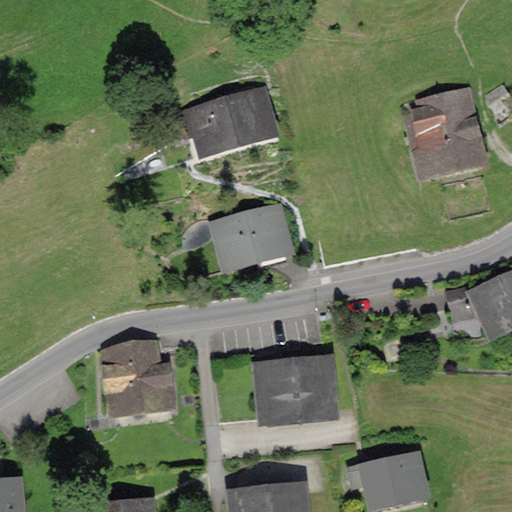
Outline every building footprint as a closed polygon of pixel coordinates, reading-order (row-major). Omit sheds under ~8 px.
[(487,91),(495,105),(509,96),(500,82),(487,91)] [(404,109),(420,170),(483,154),(473,115),(465,117),(460,98),(474,95),(471,84),(419,97),(421,105),(404,109)] [(199,125),(204,145),(267,127),(257,91),(185,112),(190,128),(199,125)] [(229,259),(283,245),(272,207),(219,221),(229,259)] [(495,334),(511,326),(511,279),(478,295),(475,287),(447,293),(451,311),(481,304),(495,334)] [(101,346),(110,408),(171,401),(166,362),(151,364),(148,336),(118,339),(101,346)] [(261,366),(263,387),(216,392),(218,418),(328,408),(324,360),(261,366)] [(376,481),(379,499),(422,490),(414,453),(366,463),(366,462),(350,465),(353,480),(368,477),(369,483),(376,481)] [(0,483),(0,511),(16,511),(13,482),(0,483)] [(237,511),(300,511),(298,487),(235,493),(237,511)] [(93,507),(94,511),(148,511),(147,500),(93,507)]
